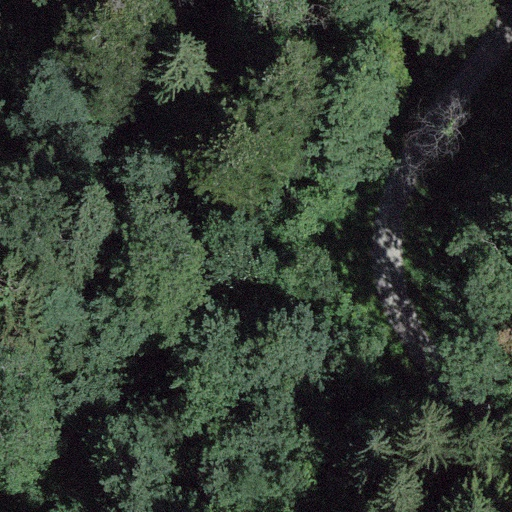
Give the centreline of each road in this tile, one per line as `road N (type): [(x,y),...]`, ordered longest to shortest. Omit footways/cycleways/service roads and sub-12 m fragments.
road 1 (track): [(511,42),(408,156),(388,251),(410,341),(511,443)]
road 2 (track): [(388,251),(28,201),(0,155)]
